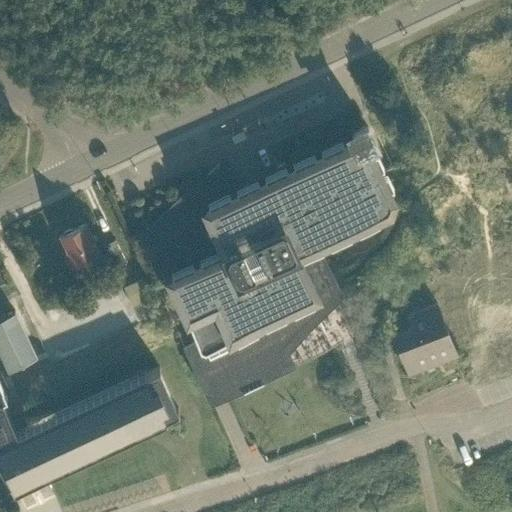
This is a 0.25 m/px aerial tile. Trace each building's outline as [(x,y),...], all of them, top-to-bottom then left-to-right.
[(207,171),(147,227),(147,226),(145,227),(169,278),(155,285),(174,324),(207,395),(329,338),(316,311),(333,296),(335,295),(311,245),(385,210),(387,209),(389,207),(390,205),(391,203),(392,201),(392,199),(391,196),(391,194),(372,154),(379,151),(368,127),(364,126),(232,188),(226,176),(212,183),(207,171)] [(229,153),(210,163),(217,175),(228,169),(230,172),(237,168),(229,153)] [(99,252),(85,223),(60,236),(67,252),(65,253),(71,266),(99,252)] [(104,245),(108,253),(100,256),(107,271),(126,262),(115,240),(104,245)] [(142,279),(124,287),(133,307),(151,299),(142,279)] [(457,354),(437,305),(435,302),(406,314),(412,329),(394,337),(409,374),(457,354)] [(0,318),(0,350),(9,370),(37,357),(15,311),(0,318)] [(0,382),(0,500),(5,511),(27,511),(15,485),(22,482),(23,486),(24,486),(23,483),(38,477),(39,479),(41,481),(42,483),(43,483),(41,481),(40,479),(39,477),(37,474),(165,416),(166,418),(167,417),(166,415),(179,409),(178,408),(176,408),(158,369),(160,368),(159,367),(147,372),(146,370),(144,371),(145,373),(17,432),(3,399),(7,397),(0,382)]
